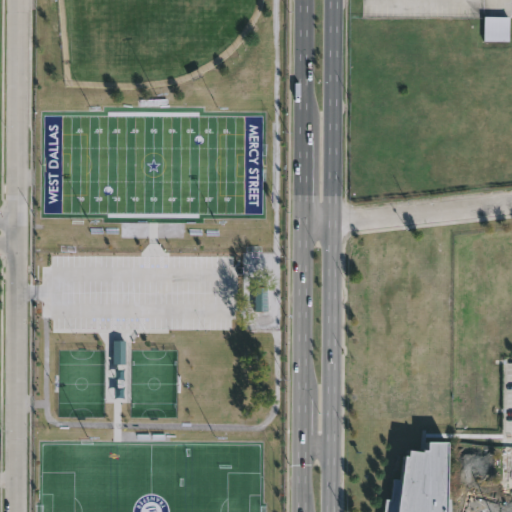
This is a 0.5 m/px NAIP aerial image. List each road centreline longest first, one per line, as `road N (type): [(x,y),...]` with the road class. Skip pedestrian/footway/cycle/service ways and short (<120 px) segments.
road 1 (residential): [(16,511),(20,0)]
road 2 (secondary): [(331,511),(333,0)]
road 3 (secondary): [(304,0),(303,511)]
road 4 (residential): [(511,199),(303,228)]
